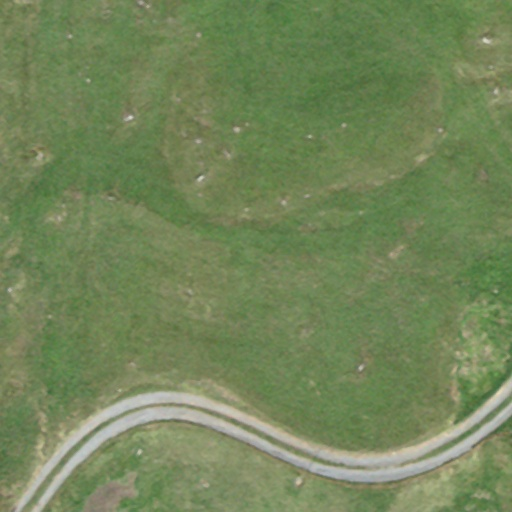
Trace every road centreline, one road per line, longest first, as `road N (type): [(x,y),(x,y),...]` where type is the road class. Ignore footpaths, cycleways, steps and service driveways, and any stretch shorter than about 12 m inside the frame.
road 1 (track): [(26,511),(65,463),(112,425),(152,416),(202,422),(313,474),(389,480)]
road 2 (track): [(389,480),(427,468),(511,403)]
